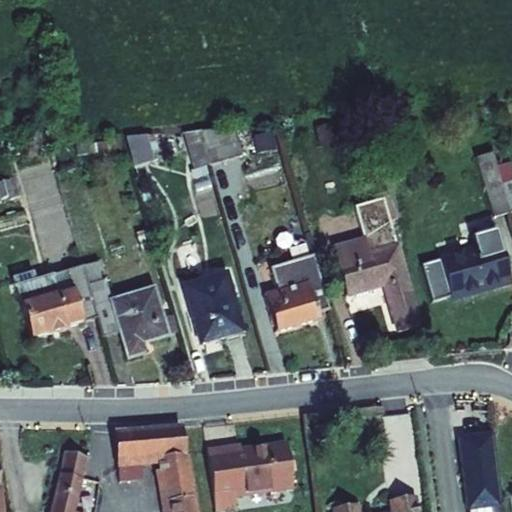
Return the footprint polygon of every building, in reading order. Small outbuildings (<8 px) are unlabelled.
[(215,117),(225,152),(259,142),(251,114),(215,117)] [(152,132),(127,138),(133,162),(158,156),(152,132)] [(476,159),(492,215),(509,210),(501,182),(493,155),(476,159)] [(511,178),(501,182),(509,210),(511,209),(511,178)] [(333,248),(349,300),(387,289),(401,336),(422,330),(385,203),(356,211),(364,239),(333,248)] [(508,284),(500,258),(503,257),(496,234),(471,240),(473,250),(438,260),(439,263),(450,299),(451,302),(508,284)] [(328,312),(313,258),(268,270),(275,294),(262,298),(272,335),(317,322),(315,316),(328,312)] [(450,299),(439,263),(422,267),(432,304),(450,299)] [(101,267),(82,272),(97,323),(102,342),(118,338),(123,354),(165,343),(151,293),(112,304),(101,267)] [(12,291),(28,346),(66,335),(65,331),(97,323),(82,272),(12,291)] [(10,281),(12,291),(33,285),(30,275),(10,281)] [(183,288),(199,348),(240,337),(223,277),(183,288)] [(114,432),(120,463),(145,462),(161,460),(170,511),(193,511),(179,429),(114,432)] [(207,438),(216,501),(246,496),(244,480),(304,471),(298,431),(239,439),(225,441),(224,435),(207,438)] [(224,435),(225,441),(239,439),(239,433),(224,435)] [(492,436),(458,440),(467,511),(501,506),(492,436)] [(67,453),(50,511),(74,511),(89,459),(67,453)] [(120,463),(124,484),(148,480),(145,462),(120,463)] [(413,511),(413,510),(424,508),(420,483),(394,487),(396,501),(368,505),(366,490),(338,494),(340,511),(413,511)]
